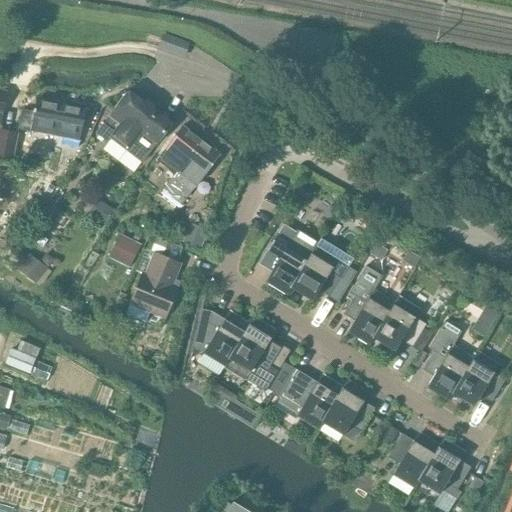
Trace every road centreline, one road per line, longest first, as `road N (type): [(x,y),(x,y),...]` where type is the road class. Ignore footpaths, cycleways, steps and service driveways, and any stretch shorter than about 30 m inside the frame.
road 1 (residential): [(491,229),(480,247),(281,149),(239,220),(225,276),(474,436)]
road 2 (residential): [(491,229),(268,50),(210,16)]
